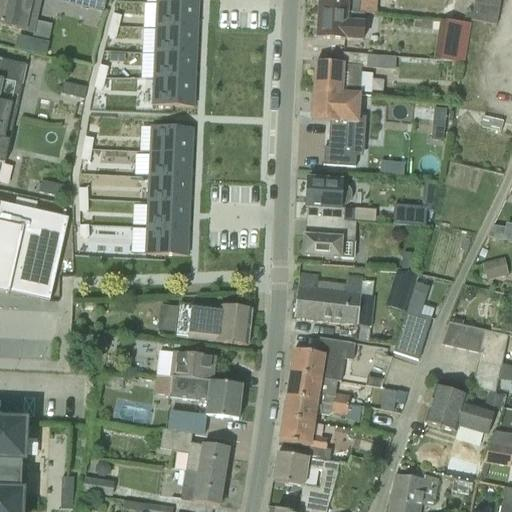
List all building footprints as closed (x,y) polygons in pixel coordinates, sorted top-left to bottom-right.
[(0,0),(0,27),(8,29),(16,31),(33,35),(41,1),(34,0),(0,0)] [(66,0),(66,4),(84,9),(85,0),(66,0)] [(359,15),(359,0),(319,0),(318,13),(359,15)] [(500,0),(475,0),(472,23),(496,27),(500,0)] [(198,8),(156,6),(155,31),(197,33),(198,8)] [(364,16),(359,15),(347,14),(318,13),(317,40),(345,42),(362,43),(364,16)] [(118,29),(121,19),(113,17),(110,27),(118,29)] [(439,21),(436,61),(466,63),(469,24),(439,21)] [(107,38),(115,40),(118,29),(110,27),(107,38)] [(154,56),(196,58),(197,33),(155,31),(154,56)] [(117,65),(118,56),(109,56),(109,64),(117,65)] [(154,56),(153,81),(195,83),(196,58),(154,56)] [(343,56),(342,66),(315,64),(313,94),(355,97),(359,97),(361,69),(366,69),(367,57),(343,56)] [(382,59),(381,71),(394,73),(395,60),(382,59)] [(0,171),(1,166),(4,166),(7,156),(14,127),(21,97),(28,67),(4,62),(0,61),(0,171)] [(105,81),(108,70),(100,68),(97,79),(105,81)] [(94,90),(102,92),(105,81),(97,79),(94,90)] [(193,110),(195,83),(153,81),(152,108),(193,110)] [(87,89),(63,84),(61,96),(84,103),(87,89)] [(359,97),(355,97),(313,94),(311,123),(329,124),(328,150),(324,149),(323,167),(355,169),(356,152),(357,125),(359,125),(360,97),(359,97)] [(443,143),(446,111),(434,110),(431,142),(443,143)] [(484,118),(481,129),(500,134),(503,123),(484,118)] [(151,129),(149,155),(191,157),(192,131),(151,129)] [(86,140),(85,140),(84,140),(83,151),(91,152),(93,141),(86,140)] [(90,152),(81,151),(79,162),(88,163),(90,152)] [(190,182),(191,157),(149,155),(148,180),(190,182)] [(392,164),(391,177),(403,178),(404,166),(392,164)] [(190,182),(148,180),(147,205),(189,207),(190,182)] [(342,187),(342,184),(307,181),(306,209),(309,210),(309,221),(344,224),(344,211),(340,212),(340,209),(341,209),(343,209),(345,208),(348,206),(349,204),(350,203),(351,199),(350,194),(350,192),(348,190),(346,188),(345,188),(342,187)] [(64,188),(41,183),(38,195),(62,200),(64,188)] [(424,184),(423,198),(434,199),(435,185),(424,184)] [(87,202),(87,191),(79,191),(78,191),(79,203),(87,202)] [(79,214),(87,214),(87,202),(79,203),(79,214)] [(0,205),(0,295),(9,297),(9,296),(49,305),(68,220),(0,205)] [(146,230),(188,232),(189,207),(147,205),(146,230)] [(408,208),(407,228),(425,229),(426,209),(408,208)] [(344,211),(344,224),(355,225),(375,225),(376,212),(354,211),(354,212),(344,211)] [(302,258),(322,259),(353,261),(355,225),(344,224),(309,221),(308,239),(304,238),(302,258)] [(88,228),(80,228),(80,229),(80,240),(88,239),(88,228)] [(492,229),(486,239),(503,243),(504,231),(492,229)] [(188,232),(146,230),(145,257),(187,259),(188,232)] [(482,251),(478,257),(484,260),(487,253),(482,251)] [(401,271),(414,272),(415,256),(402,255),(401,271)] [(482,267),(473,269),(470,277),(480,281),(486,281),(486,283),(508,277),(504,260),(482,266),(482,267)] [(413,287),(414,275),(400,274),(399,286),(411,287),(413,287)] [(294,320),(370,329),(373,299),(361,298),(363,278),(347,277),(346,280),(339,280),(339,286),(320,284),(320,278),(299,276),(294,320)] [(415,286),(406,316),(393,355),(418,363),(431,321),(419,319),(428,290),(415,286)] [(491,302),(493,295),(486,293),(484,300),(491,302)] [(179,305),(177,325),(175,340),(247,348),(251,313),(179,305)] [(161,308),(160,331),(175,331),(175,308),(161,308)] [(460,328),(448,325),(440,347),(455,351),(460,328)] [(472,330),(468,329),(460,328),(455,351),(467,354),(472,330)] [(479,356),(485,333),(472,330),(467,354),(479,356)] [(485,333),(479,356),(477,364),(501,369),(508,338),(485,333)] [(289,375),(321,381),(337,384),(340,385),(345,361),(313,355),(293,352),(289,375)] [(219,360),(172,355),(160,353),(157,377),(169,379),(169,380),(171,381),(212,385),(216,385),(219,360)] [(501,369),(477,364),(475,376),(498,382),(501,369)] [(124,377),(104,373),(102,385),(122,389),(124,377)] [(321,381),(289,375),(286,398),(317,403),(348,408),(350,399),(335,396),(337,384),(321,381)] [(488,394),(495,396),(498,382),(475,376),(472,390),(488,394)] [(365,388),(380,390),(382,382),(366,379),(365,388)] [(206,406),(204,418),(238,423),(242,388),(216,385),(212,385),(171,381),(169,401),(206,406)] [(424,425),(443,431),(457,435),(458,430),(487,438),(494,413),(466,406),(468,399),(454,395),(435,389),(424,425)] [(495,396),(488,394),(484,408),(500,413),(504,400),(494,397),(495,396)] [(346,419),(348,408),(317,403),(286,398),(282,421),(314,426),(316,416),(328,418),(331,416),(346,419)] [(282,421),(278,444),(326,451),(328,441),(312,438),(314,426),(282,421)] [(0,511),(21,511),(22,497),(24,498),(27,479),(26,460),(24,460),(25,425),(0,423),(0,511)] [(229,451),(191,445),(192,436),(163,431),(159,452),(188,457),(185,473),(224,480),(229,451)] [(511,436),(494,434),(491,444),(511,448),(511,436)] [(511,448),(491,444),(483,465),(510,470),(511,456),(511,448)] [(338,466),(296,459),(277,456),(272,483),(303,488),(306,471),(322,473),(318,497),(302,494),(298,511),(326,511),(338,474),(337,474),(338,466)] [(180,502),(200,505),(219,509),(224,480),(185,473),(185,474),(183,474),(181,489),(182,489),(180,502)] [(395,478),(389,511),(420,511),(421,508),(432,510),(437,481),(424,479),(423,482),(395,478)] [(80,494),(112,499),(114,484),(92,481),(82,479),(80,494)] [(63,509),(72,510),(73,481),(63,480),(63,509)] [(475,486),(453,482),(450,495),(472,500),(475,486)] [(269,492),(275,506),(289,501),(283,486),(269,492)] [(511,511),(511,491),(505,490),(500,511),(511,511)] [(172,511),(173,511),(123,503),(122,511),(124,511),(172,511)]
